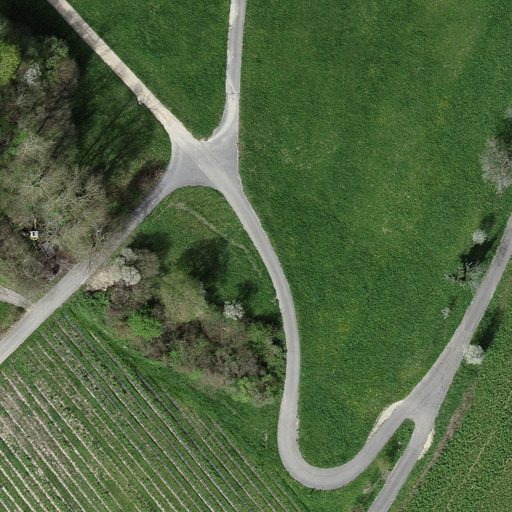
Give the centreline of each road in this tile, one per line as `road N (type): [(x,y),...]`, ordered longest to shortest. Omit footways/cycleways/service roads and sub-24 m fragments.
road 1 (track): [(49,0),(206,162),(245,215),(286,294),(295,365),(289,450),(303,471),(342,474),(404,409),(433,396)]
road 2 (track): [(0,354),(153,198),(206,162),(231,114),(247,0)]
road 3 (track): [(378,511),(411,463),(433,396),(511,231)]
